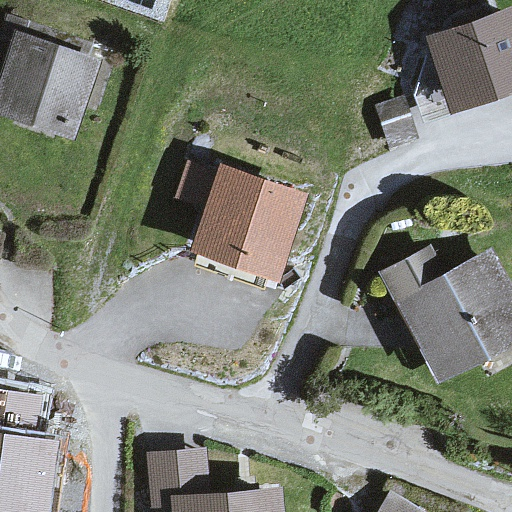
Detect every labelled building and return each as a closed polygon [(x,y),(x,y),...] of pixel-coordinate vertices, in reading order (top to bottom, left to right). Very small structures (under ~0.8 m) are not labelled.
[(511,90),(511,13),(447,37),(472,105),(511,90)] [(112,65),(36,36),(10,105),(86,133),(112,65)] [(319,191),(237,167),(215,243),(297,266),(319,191)] [(511,343),(511,266),(502,248),(457,273),(443,248),(400,272),(458,374),(511,343)] [(176,511),(286,511),(285,461),(241,462),(240,423),(148,426),(149,478),(176,477),(176,511)] [(426,511),(399,497),(391,511),(426,511)]
